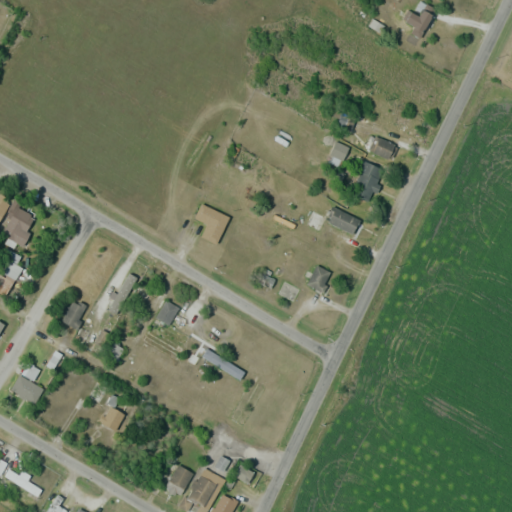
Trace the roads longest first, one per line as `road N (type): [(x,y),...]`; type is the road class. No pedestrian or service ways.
road 1 (residential): [(266,511),(511,0)]
road 2 (residential): [(339,359),(0,160)]
road 3 (residential): [(94,219),(0,385)]
road 4 (residential): [(0,418),(156,511)]
